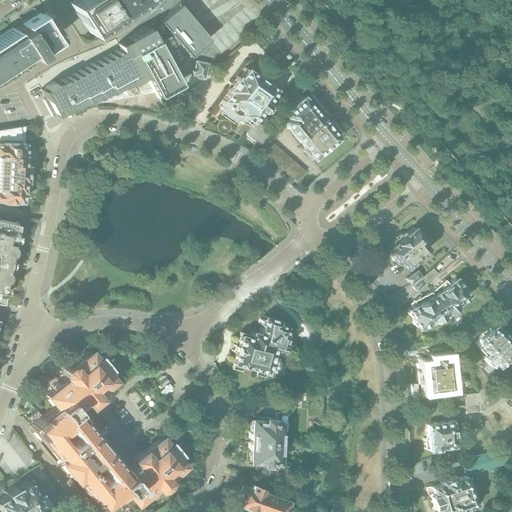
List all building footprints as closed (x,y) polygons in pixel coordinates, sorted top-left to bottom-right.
[(69,0),(67,2),(83,28),(125,0),(69,0)] [(62,78),(40,90),(45,98),(41,100),(50,116),(53,114),(54,115),(69,107),(70,108),(79,103),(82,102),(82,103),(94,96),(95,97),(107,91),(107,92),(119,86),(120,87),(132,80),(133,81),(145,75),(161,106),(162,105),(177,97),(178,97),(177,95),(176,91),(175,85),(178,83),(175,77),(187,57),(175,43),(176,42),(188,56),(208,39),(199,28),(198,29),(193,32),(191,28),(188,24),(189,23),(178,4),(158,21),(169,33),(155,40),(148,27),(137,33),(121,42),(117,44),(118,50),(63,79),(62,78)] [(21,25),(13,30),(12,28),(0,36),(0,69),(27,52),(29,56),(38,50),(38,49),(54,39),(51,34),(53,33),(52,31),(40,12),(38,14),(37,12),(36,13),(21,22),(20,23),(21,25)] [(204,80),(208,63),(195,60),(194,62),(191,77),(204,80)] [(265,102),(274,89),(272,88),(272,85),(269,83),(265,83),(253,74),(253,71),(249,69),(246,69),(244,68),(238,78),(236,76),(235,78),(228,88),(227,88),(226,90),(228,91),(221,101),(230,107),(230,109),(231,112),(233,114),(236,115),(239,115),(241,115),(251,122),(259,110),(264,110),(267,106),(266,102),(265,102)] [(294,98),(304,90),(300,85),(290,94),(294,98)] [(326,124),(317,113),(316,114),(302,96),(281,113),(284,117),(280,120),(305,150),(303,151),(309,159),(310,157),(311,159),(321,151),(324,151),(328,148),(328,145),(337,138),(326,124)] [(259,145),(269,131),(255,121),(245,135),(259,145)] [(24,190),(25,155),(22,155),(23,143),(22,143),(21,135),(19,135),(23,126),(0,129),(0,200),(1,201),(1,203),(3,203),(3,204),(8,204),(10,204),(10,201),(12,202),(14,203),(16,203),(17,202),(20,202),(21,190),(24,190)] [(14,240),(15,239),(12,239),(13,235),(15,236),(16,234),(14,234),(16,228),(14,226),(15,223),(0,220),(0,247),(11,250),(13,240),(14,240)] [(414,259),(427,249),(421,241),(423,240),(412,227),(404,233),(403,232),(402,233),(397,236),(395,239),(392,241),(391,242),(392,243),(385,249),(385,250),(386,252),(395,263),(397,261),(403,268),(405,267),(409,272),(418,264),(414,259)] [(9,266),(9,265),(7,264),(7,261),(10,261),(10,260),(9,260),(11,250),(0,247),(0,274),(5,276),(7,266),(9,266)] [(421,277),(420,278),(424,284),(425,285),(437,275),(432,268),(421,277)] [(410,285),(416,281),(420,278),(421,277),(416,270),(405,279),(410,285)] [(420,278),(410,286),(415,292),(424,284),(420,278)] [(456,304),(468,294),(466,292),(467,291),(464,288),(462,288),(460,284),(460,283),(458,280),(456,280),(454,278),(447,284),(444,280),(430,292),(446,317),(447,316),(448,316),(450,314),(453,314),(456,312),(456,309),(459,307),(456,304)] [(446,317),(430,292),(413,301),(415,305),(407,309),(408,311),(407,313),(409,316),(410,317),(412,320),(412,322),(413,325),(415,326),(416,328),(430,321),(432,325),(435,323),(437,324),(441,322),(441,320),(446,317)] [(283,349),(284,346),(282,344),(284,333),(286,333),(288,326),(277,323),(278,319),(263,315),(262,318),(261,318),(259,319),(258,323),(259,325),(260,325),(258,332),(250,330),(249,334),(239,331),(235,345),(233,345),(231,351),(233,352),(230,368),(240,371),(241,366),(254,369),(253,374),(272,378),(274,374),(276,372),(277,370),(278,368),(278,365),(278,362),(278,360),(277,360),(279,350),(281,350),(283,349)] [(465,345),(474,336),(466,326),(457,335),(455,335),(460,350),(466,348),(465,345)] [(484,356),(506,337),(500,330),(498,331),(495,327),(493,326),(489,330),(487,328),(480,334),(482,336),(477,339),(477,341),(474,343),(484,356)] [(510,356),(511,354),(511,344),(506,337),(484,356),(482,357),(482,358),(481,359),(483,360),(480,363),(481,365),(479,367),(481,368),(488,362),(493,368),(496,365),(497,367),(504,361),(507,362),(511,359),(510,356)] [(457,378),(456,368),(448,369),(447,359),(446,355),(441,355),(441,349),(431,350),(432,356),(433,361),(421,362),(422,372),(420,373),(418,374),(419,380),(421,381),(423,381),(424,391),(426,391),(428,393),(431,393),(433,390),(449,389),(448,379),(457,378)] [(52,385),(51,388),(52,389),(44,395),(53,406),(53,409),(43,417),(42,416),(36,411),(25,421),(29,426),(30,428),(31,430),(37,437),(39,438),(40,437),(55,455),(53,456),(57,460),(57,461),(58,462),(61,467),(66,472),(69,476),(70,477),(71,477),(75,482),(76,480),(91,498),(89,499),(91,501),(90,501),(96,509),(97,510),(98,510),(99,511),(100,510),(101,511),(102,510),(110,504),(109,503),(111,501),(110,500),(121,491),(123,491),(133,503),(140,497),(141,498),(145,497),(150,493),(150,490),(149,489),(154,486),(156,489),(162,488),(166,485),(167,482),(165,480),(183,466),(177,459),(182,455),(180,453),(178,455),(170,445),(172,443),(170,442),(166,445),(160,438),(143,452),(141,451),(131,459),(135,464),(126,471),(118,462),(117,463),(79,418),(82,416),(74,407),(83,400),(87,405),(97,397),(95,394),(113,380),(107,373),(109,371),(98,357),(96,359),(90,353),(73,366),(69,366),(64,370),(63,374),(65,378),(60,382),(60,381),(57,381),(52,385)] [(479,401),(491,391),(486,385),(476,393),(479,401)] [(482,411),(499,401),(491,391),(479,401),(480,403),(478,404),(479,411),(482,411)] [(479,401),(476,393),(463,395),(464,405),(478,404),(480,403),(479,401)] [(283,429),(283,422),(285,422),(286,412),(274,412),(274,402),(263,401),(262,417),(255,417),(255,420),(251,420),(250,432),(248,434),(248,438),(250,440),(250,441),(278,442),(275,441),(275,435),(274,433),(274,429),(279,429),(283,429)] [(479,411),(478,404),(464,405),(465,413),(479,411)] [(453,413),(452,406),(427,408),(428,416),(453,413)] [(453,437),(452,430),(456,430),(455,421),(425,424),(427,450),(438,449),(438,447),(453,446),(452,437),(453,437)] [(281,463),(282,455),(277,455),(277,451),(279,450),(279,445),(278,444),(278,442),(250,441),(250,442),(248,444),(248,448),(249,450),(249,462),(256,462),(256,465),(267,466),(267,475),(286,476),(286,471),(289,471),(289,463),(281,463)] [(504,465),(500,449),(460,460),(464,475),(504,465)] [(477,502),(475,494),(472,494),(471,494),(466,476),(455,479),(454,476),(439,481),(440,484),(430,487),(436,507),(437,511),(454,511),(462,510),(462,511),(468,511),(476,509),(477,508),(476,505),(475,504),(477,502)] [(45,511),(40,503),(43,501),(36,491),(39,490),(32,479),(28,482),(27,481),(16,488),(14,485),(3,492),(5,495),(0,497),(0,511),(45,511)] [(287,511),(290,506),(284,504),(285,500),(258,490),(259,488),(249,484),(248,487),(239,484),(232,503),(234,504),(233,506),(250,511),(287,511)]
